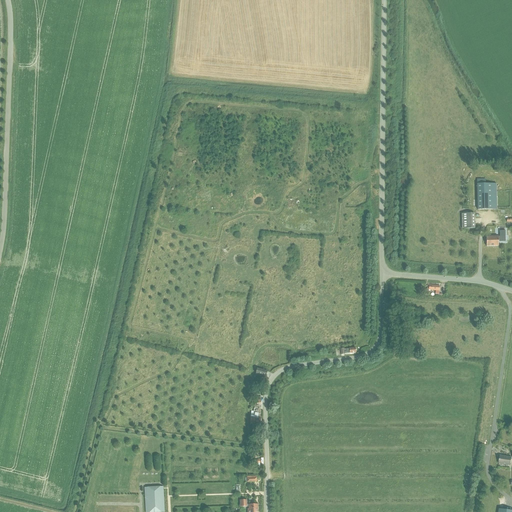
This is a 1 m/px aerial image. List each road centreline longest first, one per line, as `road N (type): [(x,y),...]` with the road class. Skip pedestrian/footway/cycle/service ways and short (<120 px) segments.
road 1 (unclassified): [(267,511),(267,386),(290,366),(374,347),(381,272)]
road 2 (unclassified): [(381,272),(383,0)]
road 3 (unclassified): [(0,249),(7,0)]
road 4 (unclassified): [(511,291),(381,272)]
